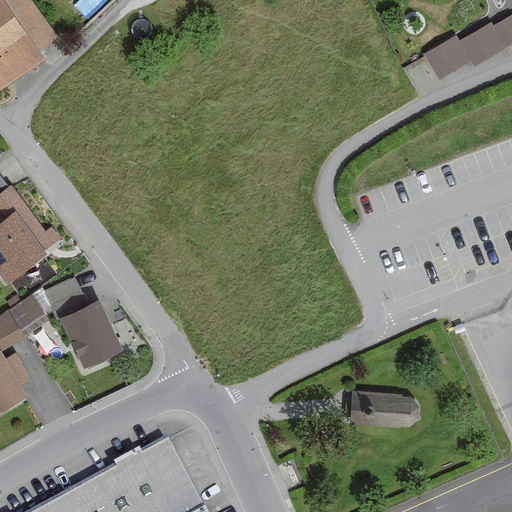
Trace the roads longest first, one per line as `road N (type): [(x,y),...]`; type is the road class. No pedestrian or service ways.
road 1 (residential): [(211,407),(243,400),(374,336),(372,310),(327,206),(326,174),(345,149),(422,104),(511,66)]
road 2 (unclassified): [(0,124),(41,161),(187,368),(182,395)]
road 3 (residential): [(0,478),(74,436),(182,395)]
